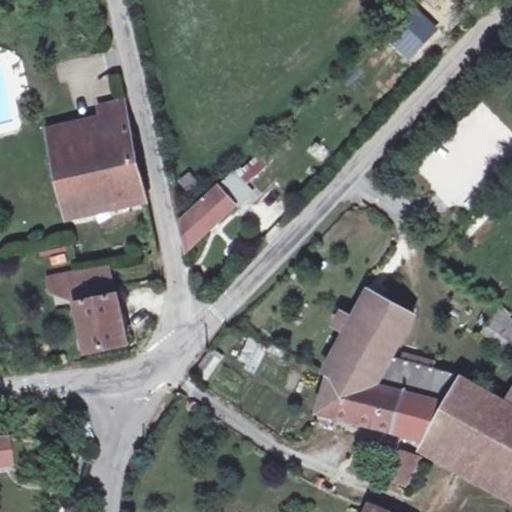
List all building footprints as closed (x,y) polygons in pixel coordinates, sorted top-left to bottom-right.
[(438,32),(417,10),(392,35),(412,56),(438,32)] [(145,196),(124,102),(100,107),(102,115),(107,137),(54,150),(68,212),(145,196)] [(102,115),(49,127),(54,150),(107,137),(102,115)] [(189,249),(235,206),(236,206),(252,191),(245,184),(272,159),(265,151),(242,171),(234,172),(181,222),(187,248),(189,249)] [(198,183),(190,174),(181,182),(189,191),(198,183)] [(127,344),(115,288),(110,267),(83,273),(86,286),(74,288),(77,304),(88,353),(127,344)] [(86,286),(83,273),(50,280),(53,292),(77,304),(74,288),(86,286)] [(329,375),(378,385),(450,403),(465,379),(466,377),(434,369),(393,358),(397,350),(416,316),(374,293),(359,322),(342,313),(341,314),(340,315),(336,323),(336,326),(337,327),(344,332),(343,334),(350,337),(329,375)] [(511,351),(511,333),(493,318),(483,331),(511,353),(511,351)] [(255,373),(266,345),(247,338),(236,366),(255,373)] [(436,361),(397,350),(393,358),(434,369),(436,361)] [(329,375),(319,413),(427,441),(511,489),(511,405),(507,402),(465,379),(450,403),(378,385),(329,375)] [(0,467),(9,467),(6,442),(0,442),(0,467)]
